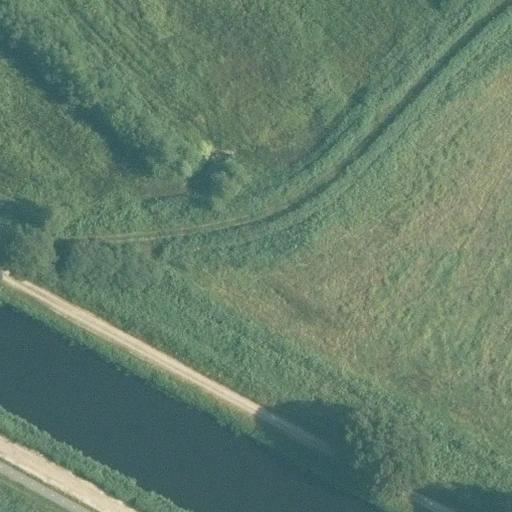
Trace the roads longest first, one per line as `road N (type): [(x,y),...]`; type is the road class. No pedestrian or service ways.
road 1 (track): [(511,2),(380,135),(284,211),(210,234),(77,244),(0,239)]
road 2 (track): [(0,276),(433,511)]
road 3 (track): [(121,511),(0,445)]
